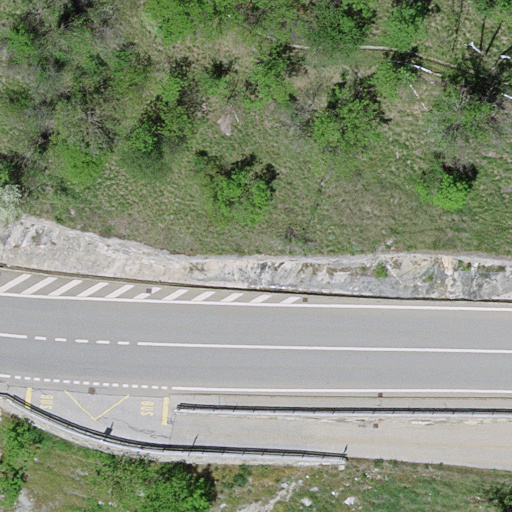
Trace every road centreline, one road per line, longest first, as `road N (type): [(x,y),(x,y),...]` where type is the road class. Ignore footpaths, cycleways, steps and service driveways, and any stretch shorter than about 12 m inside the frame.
road 1 (residential): [(74,340),(89,431),(169,448),(511,460)]
road 2 (secondary): [(74,340),(511,352)]
